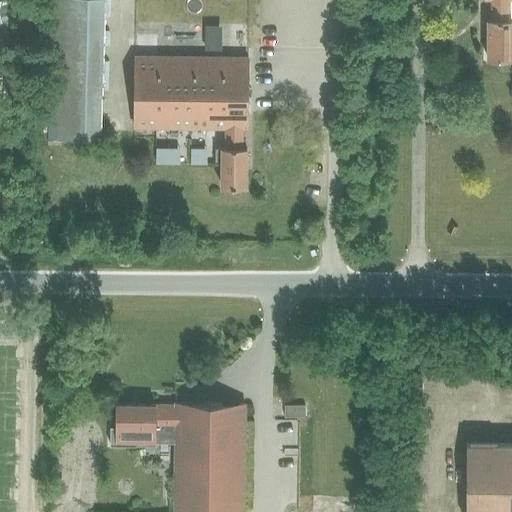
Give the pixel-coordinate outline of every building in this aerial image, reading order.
[(509,0),(511,0),(485,0),(491,0),(491,20),(488,20),(487,59),(511,59),(511,20),(509,20),(509,0)] [(221,164),(221,186),(246,186),(246,147),(242,147),(243,127),(247,127),(248,58),(134,57),(134,126),(225,127),(225,147),(215,147),(215,164),(221,164)] [(155,404),(115,403),(115,426),(109,426),(109,445),(135,445),(135,435),(153,435),(153,441),(174,441),(173,511),(243,511),(244,404),(175,403),(174,408),(155,408),(155,404)] [(305,418),(306,405),(284,405),(284,417),(305,418)] [(511,511),(511,443),(465,443),(464,511),(511,511)]
